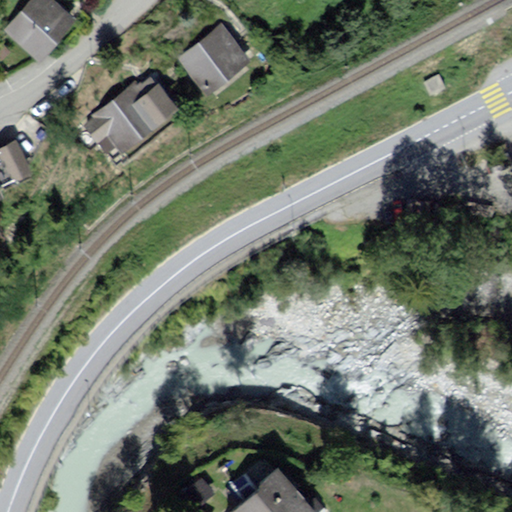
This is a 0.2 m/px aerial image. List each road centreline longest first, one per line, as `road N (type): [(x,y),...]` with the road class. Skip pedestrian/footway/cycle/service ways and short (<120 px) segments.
road 1 (primary): [(7,511),(37,438),(75,377),(174,274),(273,212),(511,91)]
road 2 (residential): [(136,0),(46,75),(0,101)]
